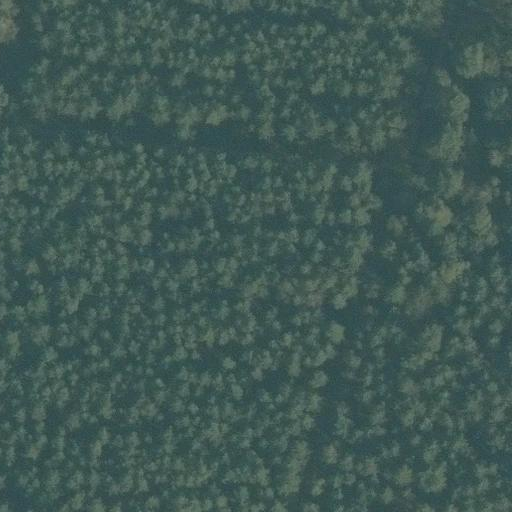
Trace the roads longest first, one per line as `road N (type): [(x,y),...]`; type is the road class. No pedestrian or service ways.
road 1 (track): [(295,511),(454,0)]
road 2 (track): [(511,184),(1,120)]
road 3 (track): [(0,125),(36,0)]
